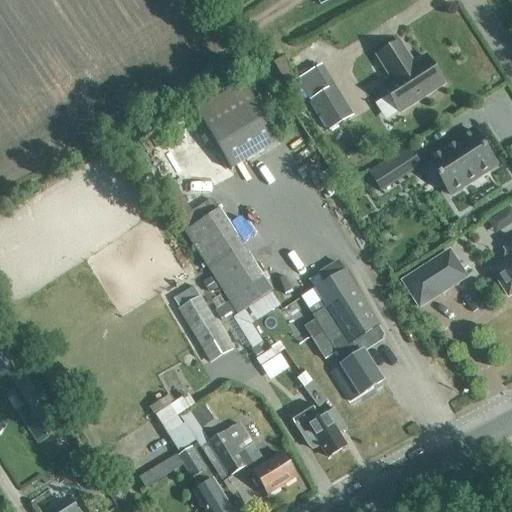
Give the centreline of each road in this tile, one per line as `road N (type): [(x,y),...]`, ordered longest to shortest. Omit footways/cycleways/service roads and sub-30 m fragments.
road 1 (primary): [(349,511),(511,422)]
road 2 (track): [(182,0),(202,26),(222,34),(295,0)]
